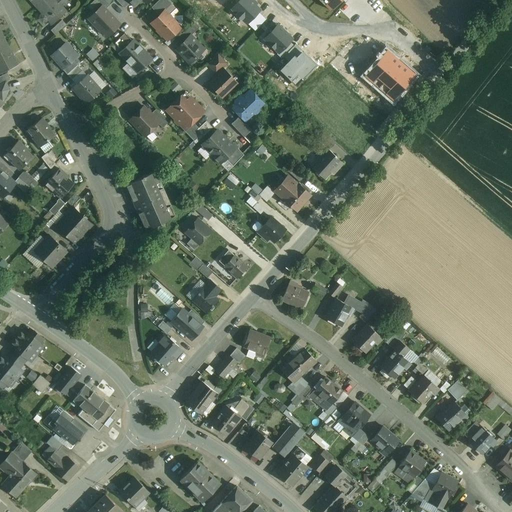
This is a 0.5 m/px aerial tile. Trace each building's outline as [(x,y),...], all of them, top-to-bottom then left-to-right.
[(56,0),(42,0),(36,6),(44,14),(42,15),(40,18),(43,21),(46,20),(47,17),(53,24),(67,11),(56,0)] [(168,0),(159,0),(152,6),(161,15),(165,11),(173,4),(168,0)] [(240,0),(232,8),(238,14),(237,14),(241,19),(242,18),(247,23),(260,10),(256,5),(257,4),(253,0),(240,0)] [(107,35),(121,22),(104,3),(90,16),(107,35)] [(165,11),(161,15),(152,23),(168,39),(180,27),(165,11)] [(62,20),(55,26),(51,30),(55,35),(66,24),(62,20)] [(193,23),(180,36),(185,41),(191,35),(198,28),(193,23)] [(265,39),(279,52),(279,53),(290,41),(293,38),(278,24),(265,39)] [(125,33),(115,42),(122,50),(132,40),(125,33)] [(185,41),(177,48),(190,62),(191,62),(192,62),(194,62),(196,60),(196,58),(196,57),(204,49),(191,35),(185,41)] [(122,50),(119,53),(129,63),(130,62),(139,72),(153,59),(134,39),(132,40),(122,50)] [(6,43),(0,46),(0,70),(1,73),(18,64),(6,43)] [(66,43),(51,54),(63,67),(78,56),(66,43)] [(92,59),(99,54),(93,47),(87,52),(92,59)] [(399,59),(387,49),(367,71),(375,78),(372,81),(379,87),(382,84),(397,96),(416,74),(404,63),(402,65),(398,61),(399,59)] [(300,50),(289,61),(279,73),(296,90),(318,67),(300,50)] [(218,54),(208,64),(216,73),(226,63),(218,54)] [(78,65),(67,74),(72,79),(83,70),(78,65)] [(236,82),(224,69),(209,82),(222,96),(236,82)] [(2,75),(0,76),(0,84),(6,82),(11,79),(7,72),(2,75)] [(88,74),(72,88),(86,104),(102,90),(88,74)] [(6,82),(0,84),(0,99),(3,102),(10,89),(6,82)] [(251,90),(245,95),(242,95),(235,101),(235,106),(233,108),(245,120),(253,112),(256,113),(259,110),(259,108),(264,103),(251,90)] [(204,111),(185,92),(167,109),(176,118),(176,121),(178,123),(181,124),(185,127),(186,128),(193,122),(204,111)] [(151,114),(144,107),(131,119),(146,135),(150,132),(153,132),(155,129),(155,126),(158,123),(159,123),(151,114)] [(169,122),(156,109),(151,114),(159,123),(158,123),(163,127),(169,122)] [(245,124),(238,117),(232,123),(244,137),(252,130),(246,123),(245,124)] [(51,128),(42,118),(27,130),(28,131),(30,129),(35,136),(33,137),(40,146),(48,140),(54,135),(49,129),(51,128)] [(199,128),(198,129),(202,133),(204,135),(213,127),(206,121),(199,128)] [(193,122),(186,128),(185,127),(183,129),(194,141),(202,133),(198,129),(199,128),(193,122)] [(218,129),(202,144),(212,154),(227,139),(218,129)] [(227,139),(212,154),(221,163),(226,159),(238,148),(233,143),(232,144),(227,139)] [(28,149),(19,140),(5,155),(6,155),(8,153),(14,159),(12,161),(20,169),(33,156),(27,151),(28,149)] [(53,146),(48,140),(40,146),(45,152),(46,152),(53,146)] [(206,158),(210,154),(202,146),(198,150),(206,158)] [(238,148),(226,159),(233,166),(234,166),(233,166),(244,154),(244,155),(244,154),(238,148)] [(328,148),(317,160),(320,163),(315,169),(325,178),(333,169),(336,171),(343,163),(336,157),(336,156),(328,148)] [(56,163),(47,153),(42,157),(51,169),(56,163)] [(34,173),(40,178),(49,167),(43,162),(34,173)] [(15,182),(0,168),(0,194),(3,197),(10,189),(16,183),(15,182)] [(69,177),(60,169),(47,183),(62,197),(74,184),(68,178),(69,177)] [(175,216),(155,171),(145,175),(143,176),(126,183),(138,210),(139,210),(147,229),(175,216)] [(34,181),(24,172),(19,177),(29,186),(34,181)] [(224,181),(233,188),(240,179),(231,172),(224,181)] [(29,186),(19,177),(15,182),(16,183),(24,191),(29,186)] [(291,186),(286,181),(276,192),(281,197),(287,191),(289,193),(293,189),(290,187),(291,186)] [(311,194),(298,183),(293,189),(289,193),(287,191),(281,197),(297,211),(311,194)] [(17,195),(10,189),(3,197),(10,203),(17,195)] [(262,197),(253,190),(249,194),(258,202),(262,197)] [(75,193),(67,201),(72,206),(80,197),(75,193)] [(65,203),(60,198),(57,201),(58,202),(50,210),(55,215),(65,203)] [(204,208),(200,204),(196,209),(200,213),(204,208)] [(92,224),(74,207),(65,216),(83,233),(92,224)] [(65,216),(59,211),(46,224),(49,227),(54,222),(57,225),(57,226),(63,232),(75,242),(83,233),(65,216)] [(4,216),(0,212),(0,232),(9,223),(3,217),(4,216)] [(263,226),(258,232),(266,239),(268,236),(275,242),(286,229),(271,216),(263,226)] [(211,231),(197,219),(186,231),(200,243),(211,231)] [(63,232),(57,226),(57,225),(54,222),(49,227),(59,236),(63,232)] [(257,222),(253,226),(253,227),(258,232),(263,226),(258,222),(257,222)] [(46,224),(42,228),(49,235),(55,240),(59,236),(49,227),(46,224)] [(55,240),(49,235),(35,250),(52,267),(67,251),(55,240)] [(213,240),(205,248),(213,256),(221,249),(213,240)] [(228,249),(219,260),(225,265),(234,254),(228,249)] [(248,266),(234,254),(225,265),(232,272),(232,273),(238,278),(248,266)] [(202,272),(211,279),(216,273),(207,265),(202,272)] [(211,279),(204,287),(198,293),(199,293),(193,300),(201,307),(202,306),(207,310),(206,312),(207,312),(212,306),(213,306),(219,300),(215,296),(221,289),(211,279)] [(309,292),(297,286),(298,284),(290,280),(282,299),(302,308),(309,292)] [(313,284),(309,292),(324,297),(326,296),(330,290),(313,284)] [(330,290),(326,296),(335,301),(337,298),(341,288),(334,285),(330,290)] [(355,308),(337,298),(335,301),(326,317),(341,326),(348,314),(351,315),(351,314),(355,308)] [(359,306),(351,314),(357,319),(364,311),(359,306)] [(182,309),(172,321),(192,339),(203,327),(182,309)] [(364,311),(357,319),(363,324),(371,316),(364,311)] [(156,325),(165,334),(170,328),(161,319),(156,325)] [(368,324),(353,340),(366,352),(375,342),(377,344),(383,338),(368,324)] [(31,335),(23,329),(17,337),(37,353),(43,345),(40,343),(31,335)] [(399,329),(387,342),(393,348),(394,348),(400,340),(405,335),(399,329)] [(44,338),(34,330),(31,335),(40,343),(44,338)] [(271,338),(250,330),(244,346),(249,348),(257,351),(256,354),(264,357),(271,338)] [(182,350),(165,334),(158,341),(161,343),(152,353),(165,365),(174,355),(176,357),(182,350)] [(37,353),(17,337),(11,345),(18,351),(28,358),(31,361),(37,353)] [(409,348),(400,340),(394,348),(395,350),(396,350),(403,356),(404,355),(409,348)] [(246,355),(237,348),(230,355),(237,361),(237,362),(239,363),(246,355)] [(257,351),(249,348),(247,353),(248,356),(252,358),(255,356),(256,354),(257,351)] [(305,348),(295,357),(293,355),(287,360),(289,363),(300,376),(301,376),(317,361),(305,348)] [(403,356),(396,350),(395,350),(381,366),(394,378),(403,367),(406,369),(411,363),(403,356)] [(28,358),(18,351),(14,355),(24,363),(28,358)] [(10,360),(3,354),(0,357),(0,364),(17,378),(23,370),(10,360)] [(230,355),(229,354),(223,360),(232,368),(237,362),(237,361),(230,355)] [(24,363),(14,355),(10,360),(20,368),(24,363)] [(232,368),(223,360),(215,370),(223,377),(232,368)] [(300,376),(289,363),(282,368),(294,381),(294,382),(300,376)] [(408,387),(424,367),(419,363),(403,383),(408,387)] [(17,378),(0,364),(0,377),(7,383),(11,386),(17,378)] [(71,367),(56,386),(65,393),(80,374),(71,367)] [(34,379),(38,374),(32,369),(28,375),(34,379)] [(40,375),(33,385),(43,393),(50,383),(40,375)] [(424,375),(410,391),(423,403),(432,393),(434,395),(440,388),(424,375)] [(300,376),(294,382),(294,381),(288,387),(298,396),(306,386),(309,383),(301,376),(300,376)] [(343,391),(326,377),(314,390),(317,393),(325,399),(323,402),(329,407),(333,402),(343,391)] [(202,381),(187,402),(201,413),(211,400),(212,401),(218,393),(202,381)] [(453,383),(445,392),(456,400),(463,392),(453,383)] [(110,404),(85,385),(73,400),(83,408),(84,408),(98,419),(110,404)] [(312,392),(306,386),(298,396),(303,400),(305,401),(312,392)] [(511,415),(511,407),(494,392),(485,402),(493,409),(498,403),(511,415)] [(329,407),(323,402),(325,399),(317,393),(316,395),(314,393),(311,397),(326,410),(329,407)] [(298,396),(293,402),(298,406),(303,400),(298,396)] [(290,402),(287,407),(293,411),(296,406),(290,402)] [(339,407),(333,402),(329,407),(326,410),(325,412),(330,416),(336,409),(339,407)] [(370,414),(356,402),(343,416),(352,424),(350,426),(355,431),(370,414)] [(454,402),(437,416),(449,429),(459,420),(461,422),(467,417),(454,402)] [(110,404),(98,419),(84,408),(83,408),(78,414),(99,431),(105,424),(108,426),(113,419),(110,417),(116,410),(110,404)] [(241,416),(226,405),(213,422),(227,434),(241,416)] [(249,405),(242,413),(248,417),(254,409),(249,405)] [(330,416),(325,422),(331,426),(342,414),(336,409),(330,416)] [(82,432),(61,415),(56,422),(58,423),(54,428),(73,443),(82,432)] [(352,424),(343,416),(339,421),(346,427),(348,424),(350,426),(352,424)] [(511,422),(507,419),(498,433),(504,438),(511,427),(511,422)] [(481,427),(476,422),(471,428),(476,433),(481,427)] [(252,428),(247,424),(243,428),(248,433),(252,428)] [(289,426),(273,445),(286,456),(302,437),(289,426)] [(400,440),(383,426),(371,439),(382,448),(380,451),(386,456),(400,440)] [(497,442),(482,427),(481,427),(476,433),(470,439),(469,440),(482,453),(491,445),(493,447),(497,442)] [(471,428),(465,434),(470,439),(476,433),(471,428)] [(273,442),(257,430),(244,446),(260,459),(261,459),(260,459),(273,442)] [(324,448),(328,444),(315,432),(311,436),(324,448)] [(352,448),(359,455),(370,442),(363,435),(352,448)] [(63,444),(53,436),(47,443),(52,446),(58,451),(63,444)] [(22,442),(13,451),(24,461),(33,451),(22,442)] [(63,454),(58,451),(52,446),(44,456),(57,468),(65,460),(63,459),(63,454)] [(301,447),(293,454),(301,460),(307,454),(301,447)] [(426,461),(410,450),(399,466),(409,473),(407,475),(413,479),(426,461)] [(13,451),(12,451),(0,464),(0,467),(9,476),(1,484),(17,498),(38,474),(24,461),(13,451)] [(511,452),(510,451),(497,466),(511,479),(511,452)] [(293,454),(277,473),(292,485),(308,466),(301,460),(293,454)] [(80,467),(69,456),(65,460),(57,468),(56,470),(68,481),(80,467)] [(392,476),(399,466),(392,459),(383,469),(392,476)] [(311,473),(317,477),(326,465),(321,460),(311,473)] [(220,484),(198,461),(181,478),(204,501),(220,484)] [(326,465),(317,477),(325,484),(330,480),(337,471),(328,464),(326,465)] [(337,471),(330,480),(335,485),(348,497),(356,488),(337,471)] [(458,481),(441,472),(431,491),(436,494),(437,495),(438,492),(448,497),(449,498),(458,481)] [(149,492),(135,477),(120,491),(135,506),(143,498),(149,492)] [(433,484),(424,479),(412,493),(424,499),(433,484)] [(333,511),(348,497),(335,485),(314,506),(320,511),(333,511)] [(239,511),(252,500),(237,486),(222,502),(232,511),(239,511)] [(376,494),(371,490),(362,502),(368,506),(376,494)] [(448,497),(438,492),(437,495),(436,494),(431,503),(441,508),(444,502),(445,503),(448,497)] [(106,494),(87,511),(121,511),(123,511),(106,494)] [(143,498),(135,506),(140,511),(148,503),(143,498)] [(232,511),(222,502),(212,511),(232,511)] [(477,511),(468,503),(460,511),(477,511)]
